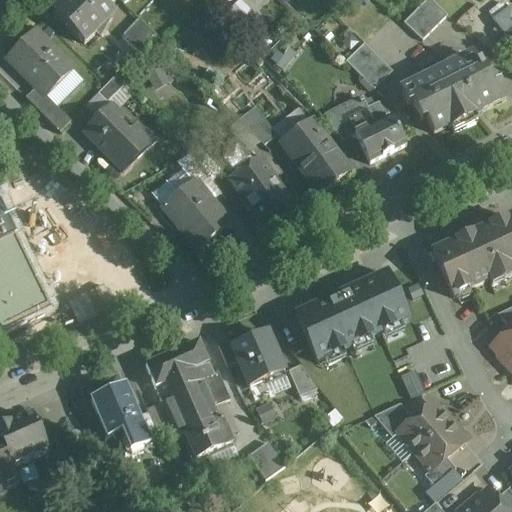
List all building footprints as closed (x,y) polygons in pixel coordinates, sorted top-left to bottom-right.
[(112,14),(98,0),(66,0),(52,15),(84,47),(96,34),(92,30),(109,13),(111,15),(112,14)] [(434,0),(432,0),(410,22),(426,38),(449,16),(434,0)] [(511,11),(511,10),(493,23),(511,48),(511,11)] [(154,38),(138,23),(121,40),(137,55),(154,38)] [(55,53),(34,32),(5,62),(35,92),(44,101),(45,101),(73,73),(54,54),(55,53)] [(392,75),(364,46),(345,64),(373,93),(392,75)] [(479,67),(476,68),(472,59),(450,70),(474,119),(475,119),(474,116),(505,101),(498,87),(493,89),(484,72),(482,73),(479,67)] [(450,70),(400,95),(407,108),(412,106),(421,124),(426,122),(433,137),(448,129),(449,132),(474,119),(450,70)] [(116,78),(98,97),(107,106),(125,88),(116,78)] [(70,125),(45,101),(44,101),(35,92),(25,102),(59,136),(70,125)] [(378,106),(367,111),(363,103),(359,105),(360,106),(336,118),(352,141),(355,139),(369,167),(406,149),(391,119),(385,122),(378,106)] [(147,143),(112,108),(96,123),(100,127),(86,140),(116,171),(116,172),(120,176),(123,176),(130,169),(130,168),(133,165),(129,160),(147,143)] [(302,115),(278,133),(324,195),(357,170),(319,119),(310,126),(302,115)] [(222,175),(201,148),(189,158),(205,179),(211,185),(222,175)] [(189,158),(176,166),(192,185),(194,184),(196,186),(205,179),(189,158)] [(289,203),(258,161),(228,182),(259,225),(289,203)] [(196,186),(194,184),(192,185),(162,210),(197,253),(230,227),(196,186)] [(511,225),(509,220),(450,247),(471,293),(488,285),(491,290),(511,280),(511,225)] [(84,227),(39,248),(57,285),(101,264),(102,264),(84,227)] [(450,247),(432,256),(453,301),(471,293),(450,247)] [(0,323),(1,326),(63,297),(57,285),(39,248),(0,267),(0,323)] [(386,275),(292,318),(316,368),(409,325),(386,275)] [(417,287),(405,293),(411,304),(423,298),(417,287)] [(511,330),(511,334),(494,350),(510,369),(511,367),(511,311),(500,316),(511,330)] [(266,336),(231,351),(237,365),(248,392),(283,377),(266,336)] [(197,346),(148,368),(147,368),(145,369),(154,390),(154,391),(155,392),(176,441),(184,438),(220,422),(215,410),(229,404),(217,377),(213,378),(198,345),(196,346),(197,346)] [(231,351),(229,345),(217,350),(226,370),(237,365),(231,351)] [(316,393),(299,370),(287,375),(298,401),(316,393)] [(124,389),(90,403),(96,418),(100,429),(101,429),(107,442),(116,439),(117,438),(141,428),(138,421),(138,420),(124,389)] [(412,423),(397,436),(398,437),(414,456),(449,426),(432,406),(412,423)] [(399,408),(373,421),(391,442),(398,437),(397,436),(412,423),(399,408)] [(160,444),(148,416),(138,421),(141,428),(141,430),(149,448),(160,444)] [(31,420),(9,430),(9,429),(0,433),(0,451),(13,472),(48,457),(31,420)] [(220,422),(184,438),(195,464),(232,447),(220,422)] [(449,426),(414,456),(430,475),(430,476),(446,463),(466,446),(449,426)] [(117,438),(116,439),(125,459),(127,459),(131,460),(143,455),(145,451),(150,449),(149,448),(141,430),(141,428),(117,438)] [(284,471),(267,446),(247,460),(265,485),(284,471)] [(0,501),(5,499),(3,494),(19,487),(13,472),(0,451),(0,501)] [(446,463),(430,476),(430,475),(424,480),(433,492),(455,474),(446,463)] [(503,511),(496,503),(488,494),(468,511),(469,511),(503,511)] [(511,511),(511,500),(507,494),(496,503),(503,511),(511,511)]
